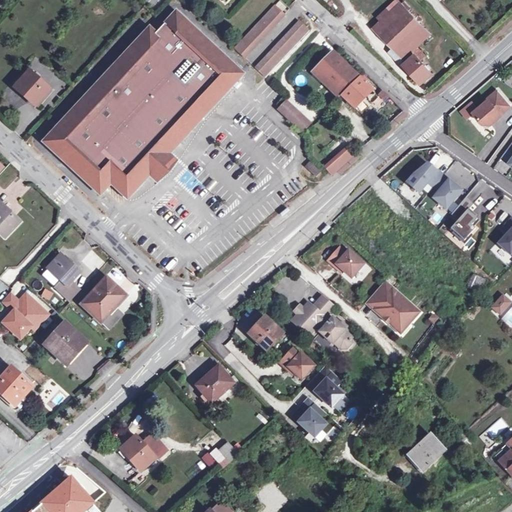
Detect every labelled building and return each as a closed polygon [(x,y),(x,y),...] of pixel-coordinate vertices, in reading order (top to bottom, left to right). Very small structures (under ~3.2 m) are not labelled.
[(390,13),(381,21),(374,28),(404,59),(430,33),(400,3),(390,13)] [(235,49),(244,58),(285,15),(275,5),(235,49)] [(381,21),(390,13),(386,9),(378,17),(381,21)] [(176,162),(169,155),(243,75),(176,12),(156,34),(150,28),(43,142),(100,195),(111,184),(128,199),(150,175),(158,182),(176,162)] [(265,78),(310,30),(300,21),(255,69),(265,78)] [(426,54),(420,48),(414,53),(415,55),(419,59),(426,54)] [(334,52),(316,70),(325,79),(334,87),(354,107),(372,90),(334,52)] [(415,55),(403,65),(420,85),(432,74),(419,59),(415,55)] [(36,108),(51,90),(38,78),(41,75),(38,72),(35,75),(29,70),(14,88),(36,108)] [(334,87),(325,79),(323,81),(332,90),(334,87)] [(498,90),(487,99),(488,101),(473,113),(483,125),(491,126),(502,116),(499,113),(502,110),(504,112),(511,106),(498,90)] [(378,96),(385,102),(389,97),(383,91),(378,96)] [(303,133),(311,123),(286,100),(278,109),(296,126),(303,133)] [(259,129),(253,137),(257,140),(263,133),(259,129)] [(354,156),(346,148),(324,168),(332,176),(354,156)] [(316,176),(321,171),(310,161),(306,166),(316,176)] [(413,173),(406,182),(419,193),(428,183),(437,191),(432,198),(446,209),(462,189),(427,162),(413,173)] [(481,179),(466,195),(474,202),(489,185),(481,179)] [(213,180),(206,187),(210,190),(217,183),(213,180)] [(425,196),(432,188),(427,184),(421,193),(425,196)] [(19,222),(0,204),(0,232),(5,238),(19,222)] [(477,218),(467,209),(450,228),(465,240),(475,228),(471,224),(477,218)] [(179,218),(172,225),(176,229),(183,222),(179,218)] [(511,219),(502,230),(507,235),(498,245),(510,255),(511,252),(511,219)] [(340,248),(328,261),(335,267),(337,265),(342,270),(352,278),(364,264),(349,251),(346,254),(340,248)] [(80,291),(71,282),(80,272),(61,255),(48,268),(61,281),(55,287),(70,302),(80,291)] [(482,258),(474,275),(476,276),(484,259),(482,258)] [(469,285),(482,291),(495,263),(484,259),(476,276),(474,275),(469,285)] [(114,292),(118,289),(107,279),(83,304),(101,322),(109,329),(122,315),(114,308),(122,299),(114,292)] [(385,282),(367,301),(385,317),(390,321),(388,323),(396,330),(402,323),(408,321),(410,323),(420,312),(385,282)] [(482,291),(469,285),(468,288),(481,294),(482,291)] [(45,288),(41,296),(50,300),(53,293),(45,288)] [(114,292),(122,299),(125,296),(118,289),(114,292)] [(501,317),(511,304),(511,300),(502,292),(490,308),(501,317)] [(10,316),(3,323),(20,339),(31,327),(34,330),(48,315),(34,302),(27,310),(19,302),(11,295),(4,302),(9,307),(12,309),(8,313),(10,316)] [(34,302),(26,295),(19,302),(27,310),(34,302)] [(318,302),(330,312),(335,306),(324,296),(318,302)] [(308,303),(303,309),(300,306),(295,312),(298,315),(297,316),(293,321),(302,329),(302,328),(309,335),(316,327),(321,331),(320,332),(333,344),(334,342),(341,349),(347,348),(352,343),(351,337),(344,331),(346,329),(343,327),(340,324),(333,318),(332,319),(327,315),(324,312),(321,315),(308,303)] [(283,334),(265,318),(249,335),(267,351),(283,334)] [(402,323),(396,330),(401,334),(410,323),(408,321),(402,323)] [(86,342),(65,323),(45,345),(65,364),(86,342)] [(293,349),(280,363),(287,369),(288,368),(294,373),(302,380),(315,366),(301,353),(299,355),(293,349)] [(104,376),(114,365),(107,359),(97,371),(104,376)] [(325,366),(316,376),(324,383),(315,392),(332,408),(345,394),(336,386),(341,381),(325,366)] [(233,384),(219,367),(197,386),(212,403),(233,384)] [(33,387),(11,368),(0,380),(0,392),(16,406),(33,387)] [(324,383),(316,376),(307,385),(315,392),(324,383)] [(324,412),(308,397),(299,407),(307,414),(301,419),(298,422),(315,437),(326,425),(318,418),(324,412)] [(307,414),(299,407),(294,413),(301,419),(307,414)] [(470,444),(463,435),(455,442),(463,451),(470,444)] [(156,458),(136,436),(122,449),(142,471),(156,458)] [(444,450),(431,436),(408,456),(423,471),(444,450)] [(499,462),(511,475),(511,439),(501,450),(506,455),(499,462)] [(220,452),(230,463),(239,455),(229,443),(220,452)] [(218,463),(209,453),(203,459),(211,469),(218,463)] [(78,500),(84,507),(94,498),(76,478),(68,486),(79,499),(78,500)] [(302,511),(270,479),(256,492),(266,504),(256,511),(302,511)] [(330,505),(337,511),(350,498),(343,491),(330,505)] [(52,500),(37,511),(59,511),(61,511),(52,500)]
